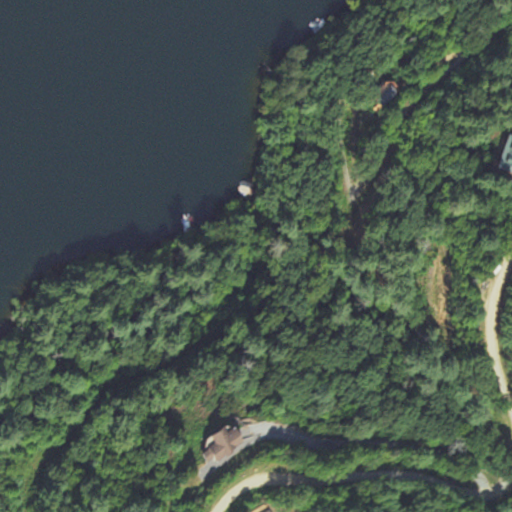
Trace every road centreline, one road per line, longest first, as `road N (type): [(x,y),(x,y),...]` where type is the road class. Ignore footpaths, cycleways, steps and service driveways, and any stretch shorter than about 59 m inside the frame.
road 1 (residential): [(200,511),(215,487),(260,449),(314,457),(398,449),(477,482),(499,473),(511,453)]
road 2 (residential): [(511,414),(482,293),(511,235)]
